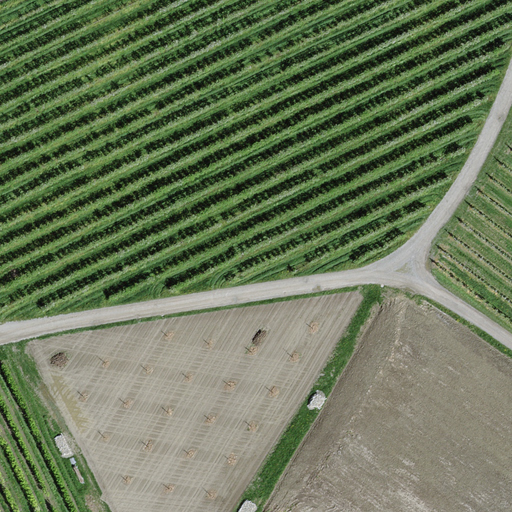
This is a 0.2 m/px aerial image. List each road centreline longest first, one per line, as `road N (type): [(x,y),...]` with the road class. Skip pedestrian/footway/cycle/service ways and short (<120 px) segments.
road 1 (track): [(0,337),(401,267),(511,345)]
road 2 (track): [(401,267),(511,89)]
